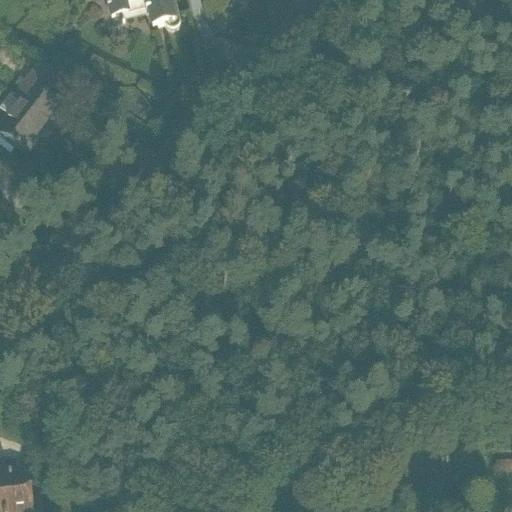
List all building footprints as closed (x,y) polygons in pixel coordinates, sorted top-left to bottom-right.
[(106,0),(107,2),(106,2),(108,10),(109,10),(111,20),(132,15),(130,8),(146,5),(148,12),(144,13),(145,17),(149,16),(152,31),(165,28),(167,32),(172,34),(176,33),(180,29),(180,24),(174,2),(169,3),(168,0),(106,0)] [(0,152),(9,160),(17,150),(26,158),(41,139),(40,137),(49,126),(53,130),(65,115),(56,108),(72,88),(55,78),(40,68),(27,85),(15,99),(22,104),(0,131),(0,152)] [(142,100),(124,113),(138,122),(151,112),(142,100)] [(511,463),(493,463),(493,472),(511,471),(511,463)] [(1,485),(0,484),(0,511),(40,511),(39,505),(29,506),(28,493),(26,473),(0,476),(1,485)]
